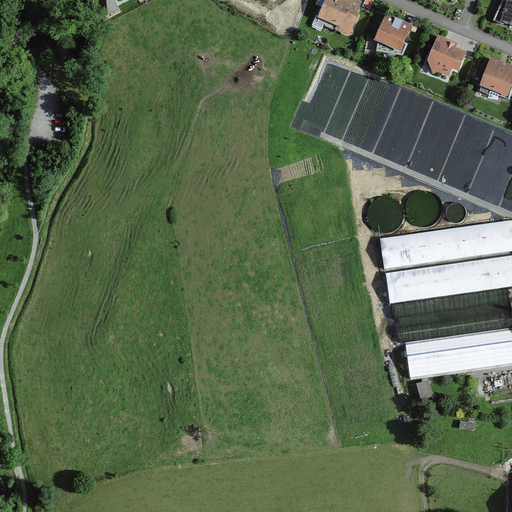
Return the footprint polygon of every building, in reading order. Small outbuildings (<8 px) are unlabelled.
[(303,11),(307,0),(280,0),(280,2),(303,11)] [(364,6),(351,0),(330,0),(321,22),(351,35),(364,6)] [(511,3),(508,2),(501,24),(511,27),(511,3)] [(413,30),(387,19),(377,41),(403,53),(413,30)] [(469,51),(441,38),(430,63),(458,76),(469,51)] [(511,67),(494,61),(484,86),(511,97),(511,67)] [(511,221),(383,240),(388,271),(511,253),(511,221)] [(511,258),(388,275),(392,303),(511,286),(511,258)] [(511,331),(409,344),(413,379),(511,366),(511,331)] [(429,381),(414,386),(419,401),(434,396),(429,381)]
